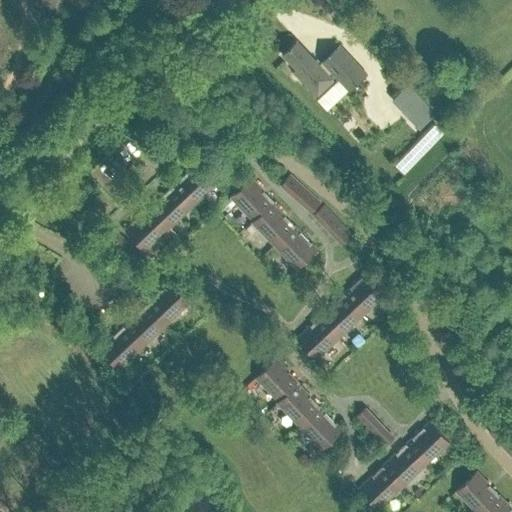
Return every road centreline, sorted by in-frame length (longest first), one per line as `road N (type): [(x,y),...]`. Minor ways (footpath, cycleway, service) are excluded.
road 1 (track): [(511,467),(445,374),(402,273),(364,223),(328,188),(262,147),(185,126)]
road 2 (residential): [(0,208),(134,84)]
road 3 (residential): [(134,84),(227,0)]
